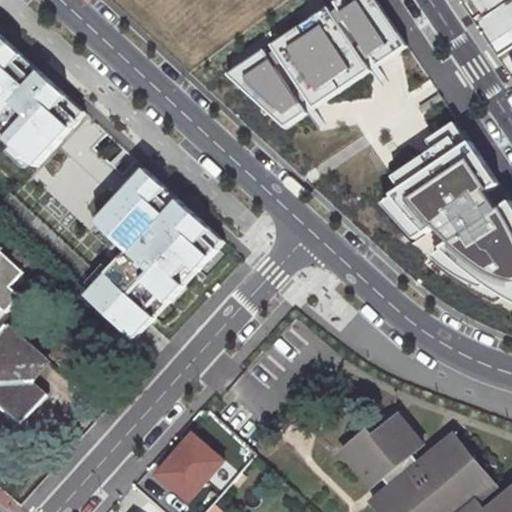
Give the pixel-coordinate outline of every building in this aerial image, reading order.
[(313,0),(225,66),(230,76),(267,50),(270,56),(278,51),(274,44),(329,8),(334,15),(341,10),(336,3),(341,0),(313,0)] [(267,50),(230,76),(286,129),(408,47),(376,0),(341,0),(336,3),(341,10),(334,15),(329,8),(274,44),(278,51),(270,56),(267,50)] [(2,34),(0,36),(0,130),(38,166),(87,113),(2,34)] [(403,188),(383,203),(416,241),(434,228),(451,245),(433,258),(450,273),(474,288),(500,301),(504,298),(511,301),(511,203),(499,212),(486,193),(500,185),(456,122),(430,140),(436,149),(395,176),(403,188)] [(149,168),(101,221),(133,249),(92,294),(140,337),(228,239),(149,168)] [(0,303),(8,311),(23,295),(13,285),(26,270),(3,249),(6,246),(0,241),(0,240),(0,303)] [(0,337),(0,363),(45,405),(67,381),(9,328),(0,337)] [(0,410),(22,430),(45,405),(0,363),(0,410)] [(511,511),(511,488),(483,511),(479,511),(474,505),(492,490),(448,436),(415,465),(408,456),(419,446),(394,417),(370,438),(364,431),(338,453),(368,488),(378,479),(386,488),(368,504),(374,511),(511,511)] [(189,431),(152,475),(187,504),(224,461),(189,431)]
